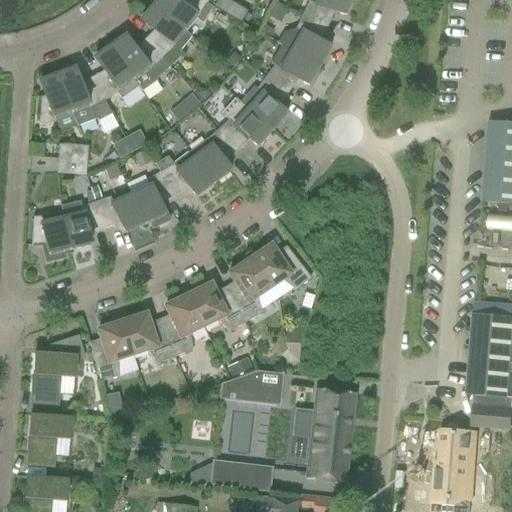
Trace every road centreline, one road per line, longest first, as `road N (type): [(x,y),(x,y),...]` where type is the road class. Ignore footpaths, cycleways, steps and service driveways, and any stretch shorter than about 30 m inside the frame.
road 1 (residential): [(374,511),(401,220),(392,184),(368,148),(338,127)]
road 2 (residential): [(9,318),(172,265),(289,184),(338,127)]
road 3 (residential): [(9,318),(22,57)]
road 4 (residential): [(338,127),(401,0)]
